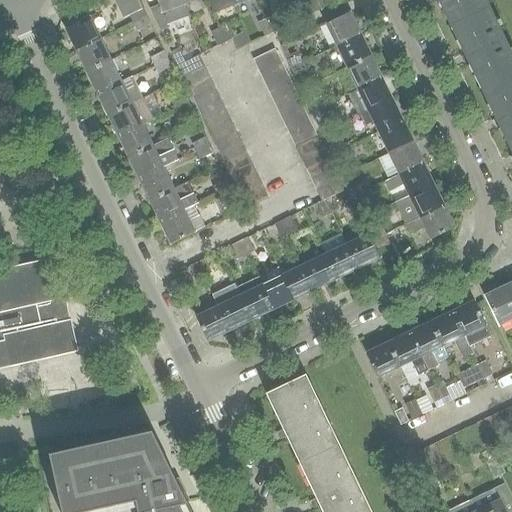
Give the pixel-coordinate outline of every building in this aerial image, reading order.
[(189,19),(184,7),(181,0),(156,0),(159,7),(150,10),(162,33),(168,31),(166,27),(189,19)] [(235,5),(232,0),(207,0),(212,13),(235,5)] [(315,13),(308,0),(307,0),(300,4),(307,17),(315,13)] [(319,0),(308,0),(315,13),(323,9),(319,0)] [(436,0),(444,15),(477,0),(436,0)] [(511,55),(485,0),(477,0),(444,15),(472,73),(511,55)] [(133,24),(146,18),(143,10),(129,16),(133,24)] [(337,48),(362,36),(351,14),(326,25),(337,47),(337,48)] [(277,15),(268,20),(274,33),(284,28),(277,15)] [(77,52),(102,40),(91,18),(66,30),(77,52)] [(146,18),(133,24),(137,32),(150,26),(146,18)] [(274,33),(268,20),(258,25),(265,38),(274,33)] [(226,26),(219,30),(225,44),(233,40),(226,26)] [(225,44),(219,30),(211,34),(218,48),(225,44)] [(336,74),(347,69),(371,57),(362,36),(337,48),(337,47),(325,52),(336,74)] [(87,74),(112,62),(102,40),(77,52),(87,74)] [(253,60),(259,71),(280,61),(275,50),(253,60)] [(178,68),(186,65),(180,51),(171,55),(178,68)] [(150,59),(153,67),(167,61),(163,53),(150,59)] [(511,125),(511,55),(472,73),(500,131),(511,125)] [(291,69),(304,63),(300,56),(287,62),(291,69)] [(347,69),(358,91),(382,79),(371,57),(347,69)] [(200,58),(186,65),(178,68),(183,80),(206,69),(200,58)] [(171,69),(167,61),(153,67),(157,75),(171,69)] [(259,71),(264,82),(286,72),(280,61),(259,71)] [(87,74),(97,95),(122,83),(112,62),(87,74)] [(304,63),(291,69),(295,77),(307,71),(304,63)] [(189,91),(211,80),(206,69),(183,80),(189,91)] [(264,82),(269,93),(291,83),(286,72),(264,82)] [(382,79),(358,91),(368,112),(392,100),(382,79)] [(194,102),(216,91),(211,80),(189,91),(194,102)] [(97,95),(108,117),(133,104),(122,83),(97,95)] [(269,93),(275,104),(296,94),(291,83),(269,93)] [(199,112),(221,102),(216,91),(194,102),(199,112)] [(275,104),(280,115),(301,105),(296,94),(275,104)] [(174,110),(188,104),(184,95),(171,102),(174,110)] [(307,104),(311,113),(325,106),(322,98),(307,104)] [(108,117),(118,138),(143,126),(143,127),(154,121),(144,99),(133,104),(108,117)] [(374,124),(378,134),(403,122),(392,100),(368,112),(361,115),(367,128),(374,124)] [(204,123),(226,113),(221,102),(199,112),(204,123)] [(188,104),(174,110),(178,118),(192,112),(188,104)] [(280,115),(285,126),(307,116),(301,105),(280,115)] [(329,114),(325,106),(311,113),(315,121),(329,114)] [(210,134),(232,123),(226,113),(204,123),(210,134)] [(285,126),(290,137),(312,126),(307,116),(285,126)] [(413,143),(403,122),(378,134),(388,155),(413,143)] [(215,145),(237,134),(232,123),(210,134),(215,145)] [(511,125),(500,131),(511,154),(511,125)] [(143,126),(118,138),(128,159),(153,147),(143,127),(143,126)] [(296,147),(317,137),(312,126),(290,137),(296,147)] [(220,156),(242,145),(237,134),(215,145),(220,156)] [(296,147),(301,158),(322,148),(317,137),(296,147)] [(192,145),(196,153),(209,147),(206,139),(192,145)] [(328,148),(332,156),(346,149),(342,141),(328,148)] [(388,155),(399,177),(423,165),(413,143),(388,155)] [(226,167),(247,156),(242,145),(220,156),(226,167)] [(139,181),(164,169),(180,162),(174,151),(159,159),(153,147),(128,159),(139,181)] [(213,155),(209,147),(196,153),(199,161),(213,155)] [(307,170),(328,160),(322,148),(301,158),(307,170)] [(350,158),(346,149),(332,156),(336,164),(350,158)] [(231,177),(253,167),(247,156),(226,167),(231,177)] [(307,170),(312,181),(333,170),(328,160),(307,170)] [(423,165),(399,177),(386,183),(391,194),(404,187),(409,198),(433,186),(423,165)] [(236,188),(258,178),(253,167),(231,177),(236,188)] [(150,203),(174,191),(164,169),(139,181),(150,203)] [(317,192),(338,181),(333,170),(312,181),(317,192)] [(242,199),(263,189),(258,178),(236,188),(242,199)] [(322,203),(326,201),(334,197),(343,192),(338,181),(317,192),(322,203)] [(230,190),(226,182),(213,188),(217,196),(230,190)] [(354,188),(357,196),(371,190),(367,182),(354,188)] [(150,203),(160,224),(185,212),(200,205),(190,184),(174,191),(150,203)] [(409,198),(420,220),(444,208),(433,186),(409,198)] [(242,199),(247,209),(268,199),(263,189),(242,199)] [(230,190),(217,196),(221,204),(234,198),(230,190)] [(375,198),(371,190),(357,196),(361,204),(375,198)] [(340,210),(334,197),(326,201),(333,214),(340,210)] [(324,218),(333,214),(326,201),(322,203),(318,205),(324,218)] [(454,230),(444,208),(420,220),(407,226),(412,237),(425,231),(430,241),(454,230)] [(195,234),(185,212),(160,224),(170,246),(195,234)] [(282,222),(289,236),(297,232),(290,218),(282,222)] [(282,240),(289,236),(282,222),(274,226),(282,240)] [(382,228),(369,235),(348,245),(360,270),(380,260),(376,251),(390,245),(382,228)] [(238,244),(245,257),(254,253),(247,240),(238,244)] [(238,244),(230,248),(236,261),(245,257),(238,244)] [(348,245),(325,256),(337,281),(360,270),(348,245)] [(337,281),(325,256),(304,266),(316,291),(337,281)] [(211,274),(204,260),(196,264),(203,278),(211,274)] [(0,369),(78,352),(71,322),(57,265),(46,268),(45,262),(0,272),(0,369)] [(203,278),(196,264),(189,268),(195,282),(203,278)] [(295,302),(316,291),(304,266),(282,277),(295,302)] [(282,277),(261,287),(273,312),(295,302),(282,277)] [(237,289),(252,322),(273,312),(261,287),(257,279),(237,289)] [(218,308),(230,333),(252,322),(237,289),(235,285),(212,296),(218,308)] [(500,327),(511,320),(511,290),(510,286),(486,298),(500,327)] [(491,337),(475,303),(453,313),(469,348),(491,337)] [(230,333),(218,308),(195,319),(208,344),(230,333)] [(453,313),(431,323),(443,347),(454,342),(462,360),(472,355),(469,348),(453,313)] [(428,372),(429,372),(438,367),(431,353),(443,347),(431,323),(409,334),(428,372)] [(428,372),(409,334),(388,344),(399,368),(409,363),(416,378),(428,372)] [(388,344),(366,355),(377,378),(399,368),(388,344)] [(492,376),(486,362),(478,366),(484,380),(492,376)] [(476,384),(484,380),(478,366),(470,370),(476,384)] [(301,467),(340,448),(305,376),(266,395),(301,467)] [(449,397),(443,383),(435,387),(441,400),(449,397)] [(441,400),(435,387),(427,391),(434,404),(441,400)] [(415,401),(406,405),(412,420),(422,415),(415,401)] [(408,423),(402,409),(394,413),(400,426),(408,423)] [(511,435),(511,410),(511,409),(498,415),(508,437),(511,435)] [(508,437),(498,415),(487,420),(497,443),(508,437)] [(497,443),(487,420),(476,426),(486,448),(497,443)] [(486,448),(476,426),(466,431),(477,453),(486,448)] [(477,453),(466,431),(455,436),(466,458),(477,453)] [(191,511),(153,433),(50,456),(62,511),(191,511)] [(466,458),(455,436),(445,440),(455,463),(466,458)] [(455,463),(445,440),(435,446),(445,467),(455,463)] [(445,467),(435,446),(424,451),(435,473),(445,467)] [(370,511),(340,448),(301,467),(322,511),(370,511)] [(435,473),(424,451),(406,459),(416,481),(435,473)] [(511,511),(511,501),(505,487),(470,503),(474,511),(511,511)] [(474,511),(470,503),(450,511),(474,511)]
